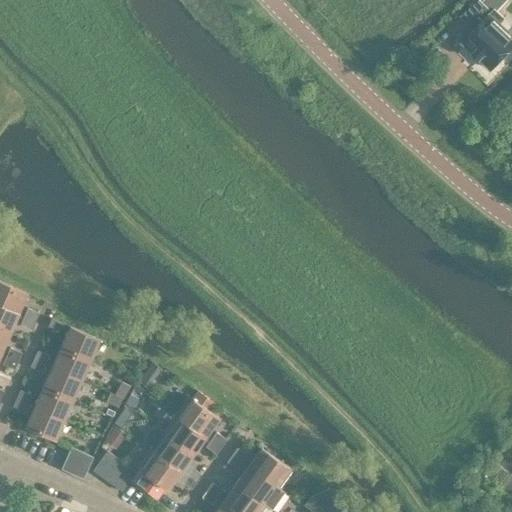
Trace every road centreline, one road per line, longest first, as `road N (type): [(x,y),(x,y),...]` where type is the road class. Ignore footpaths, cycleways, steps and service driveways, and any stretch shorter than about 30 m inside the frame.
road 1 (track): [(421,511),(393,470),(279,354),(100,192),(0,66)]
road 2 (tertiary): [(511,220),(429,155),(268,0)]
road 3 (residential): [(113,511),(1,460)]
